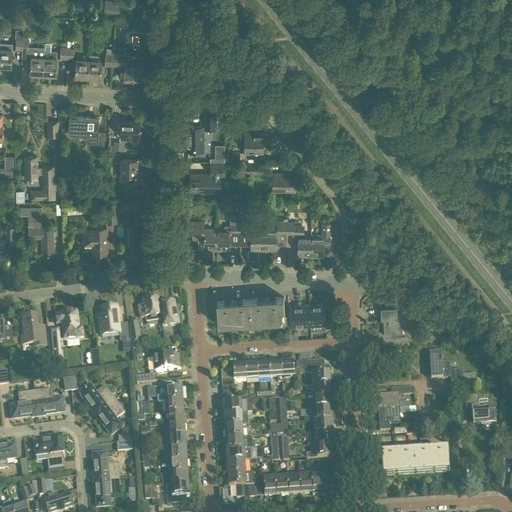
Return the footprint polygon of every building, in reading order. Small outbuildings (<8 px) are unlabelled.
[(106,0),(104,15),(121,17),(123,3),(106,0)] [(128,3),(126,16),(135,18),(137,4),(128,3)] [(118,19),(117,25),(121,25),(120,35),(127,35),(127,43),(144,44),(145,31),(129,30),(130,26),(129,26),(129,20),(118,19)] [(22,50),(21,62),(31,63),(31,67),(29,67),(28,75),(36,76),(36,73),(43,74),(45,50),(45,47),(28,46),(28,44),(29,38),(26,38),(23,38),(22,50)] [(0,42),(0,65),(11,66),(12,43),(0,42)] [(45,50),(43,74),(50,74),(50,76),(57,77),(58,69),(56,69),(57,50),(45,50)] [(112,53),(111,65),(125,66),(125,78),(142,79),(143,67),(129,66),(129,54),(112,53)] [(89,59),(88,76),(101,77),(102,60),(99,60),(100,54),(90,54),(90,59),(89,59)] [(76,58),(75,76),(88,76),(89,59),(76,58)] [(89,118),(89,117),(70,115),(69,133),(87,134),(87,141),(86,147),(97,147),(105,148),(105,132),(99,131),(99,119),(89,118)] [(187,126),(187,152),(204,152),(204,129),(217,129),(217,118),(205,118),(205,126),(187,126)] [(58,121),(49,121),(49,137),(58,137),(58,121)] [(121,121),(121,134),(140,135),(141,122),(121,121)] [(245,132),(245,153),(263,153),(264,132),(245,132)] [(114,141),(113,157),(124,157),(124,142),(114,141)] [(5,168),(4,176),(12,177),(14,157),(5,156),(5,168)] [(36,156),(26,156),(26,178),(37,178),(37,174),(43,174),(43,190),(31,190),(31,198),(44,198),(44,199),(54,198),(54,165),(43,165),(43,167),(36,168),(36,156)] [(122,158),(121,174),(129,174),(129,182),(142,182),(142,158),(122,158)] [(190,173),(190,192),(220,192),(220,176),(224,176),(224,163),(211,163),(211,173),(190,173)] [(262,164),(246,164),(246,173),(262,173),(262,164)] [(273,173),(273,191),(296,191),(296,173),(273,173)] [(78,194),(74,194),(74,200),(83,199),(83,194),(82,194),(81,190),(78,190),(78,194)] [(75,206),(69,206),(69,211),(75,210),(75,208),(94,207),(93,202),(75,203),(75,206)] [(116,203),(107,203),(108,222),(116,222),(116,203)] [(20,207),(20,215),(28,215),(28,225),(42,225),(42,207),(20,207)] [(217,228),(217,250),(230,250),(230,232),(235,232),(235,234),(241,234),(241,221),(241,216),(230,216),(230,225),(225,225),(225,228),(217,228)] [(193,221),(193,239),(199,239),(199,249),(217,250),(217,228),(205,228),(205,221),(193,221)] [(241,221),(241,234),(251,234),(251,250),(264,250),(264,228),(252,228),(252,222),(241,221)] [(264,228),(264,250),(277,250),(277,234),(288,234),(288,222),(277,222),(277,229),(264,228)] [(288,222),(288,234),(293,234),(293,235),(298,235),(298,256),(311,256),(311,235),(304,235),(304,230),(302,230),(302,225),(294,225),(294,222),(288,222)] [(126,231),(126,251),(132,251),(132,252),(141,252),(142,223),(136,223),(136,231),(126,231)] [(311,235),(311,256),(324,256),(324,244),(330,244),(330,223),(323,223),(323,229),(311,229),(311,235)] [(28,227),(28,238),(42,238),(42,255),(54,254),(53,225),(41,226),(41,227),(28,227)] [(93,230),(84,230),(84,244),(93,244),(93,253),(107,253),(107,227),(93,228),(93,230)] [(284,296),(217,301),(218,325),(285,320),(284,296)] [(143,306),(138,307),(140,319),(146,318),(146,323),(161,321),(162,321),(159,307),(158,299),(142,301),(143,306)] [(166,306),(159,307),(162,321),(161,321),(162,327),(178,324),(174,303),(166,304),(166,306)] [(334,314),(325,315),(324,303),(309,304),(311,323),(311,332),(327,331),(327,329),(335,329),(334,314)] [(289,305),(289,312),(290,327),(296,326),(296,324),(311,323),(309,304),(289,305)] [(397,306),(380,307),(382,324),(384,324),(385,336),(394,335),(394,333),(402,333),(401,325),(405,325),(404,309),(397,309),(397,306)] [(103,322),(98,322),(100,336),(120,334),(121,342),(129,341),(127,325),(119,326),(117,307),(101,309),(103,322)] [(77,314),(56,316),(57,325),(62,325),(62,332),(63,332),(64,340),(83,338),(82,329),(79,329),(77,314)] [(24,337),(20,338),(21,346),(33,344),(34,348),(46,347),(44,328),(37,329),(35,316),(21,318),(24,337)] [(2,321),(0,320),(0,346),(13,346),(12,332),(2,333),(2,321)] [(140,322),(129,324),(133,348),(136,347),(135,344),(143,343),(140,322)] [(62,330),(52,331),(54,341),(64,339),(62,330)] [(60,341),(49,342),(51,364),(52,372),(64,371),(62,352),(60,341)] [(441,354),(429,355),(431,380),(450,379),(451,391),(476,389),(475,374),(462,375),(462,370),(450,371),(450,362),(442,363),(441,354)] [(150,375),(137,377),(137,384),(157,382),(156,372),(181,369),(179,355),(152,358),(154,371),(150,372),(150,375)] [(314,362),(309,362),(310,374),(312,374),(313,387),(331,385),(330,374),(331,374),(331,368),(325,369),(325,361),(315,362),(314,362)] [(294,363),(282,364),(282,378),(295,377),(294,363)] [(282,364),(270,365),(271,379),(282,378),(282,364)] [(258,365),(246,366),(246,380),(258,380),(258,365)] [(270,365),(258,365),(258,380),(271,379),(270,365)] [(233,371),(221,371),(222,382),(222,388),(235,387),(234,381),(246,380),(246,366),(233,367),(233,371)] [(75,378),(69,379),(71,392),(77,391),(75,378)] [(69,379),(63,380),(64,393),(71,392),(69,379)] [(313,391),(307,392),(307,399),(314,399),(331,397),(331,385),(313,387),(313,391)] [(88,386),(80,393),(81,395),(80,396),(89,407),(90,410),(92,414),(94,416),(112,401),(103,388),(96,394),(91,388),(90,388),(88,386)] [(165,397),(158,397),(158,402),(165,402),(183,401),(182,388),(165,389),(165,397)] [(51,392),(35,394),(38,418),(40,417),(44,417),(44,416),(47,415),(61,413),(61,412),(64,411),(62,401),(60,401),(59,400),(52,401),(51,392)] [(12,408),(10,408),(11,419),(14,418),(14,420),(28,418),(31,418),(31,419),(35,418),(38,418),(35,394),(18,397),(20,405),(12,406),(12,408)] [(399,394),(377,395),(378,410),(400,409),(399,394)] [(331,397),(314,399),(314,411),(332,410),(331,397)] [(477,397),(464,398),(465,409),(471,409),(473,426),(496,424),(495,413),(497,413),(496,401),(478,402),(477,397)] [(112,401),(94,416),(95,418),(98,421),(99,420),(101,423),(109,434),(110,433),(112,435),(120,429),(119,427),(120,426),(115,420),(122,415),(112,401)] [(183,401),(165,402),(166,414),(184,413),(183,401)] [(246,401),(223,403),(224,415),(247,414),(246,401)] [(400,409),(378,410),(380,431),(390,431),(389,425),(401,424),(400,409)] [(335,417),(333,417),(332,410),(314,411),(308,411),(308,418),(304,418),(305,423),(315,423),(333,422),(336,421),(335,417)] [(184,413),(166,414),(167,426),(185,425),(184,413)] [(247,414),(224,415),(225,427),(248,426),(247,414)] [(333,422),(315,423),(316,434),(334,433),(333,422)] [(185,425),(167,426),(168,438),(185,437),(185,425)] [(248,426),(225,427),(226,439),(243,438),(243,430),(248,430),(248,426)] [(316,434),(311,435),(311,447),(334,445),(334,433),(316,434)] [(185,437),(168,438),(169,450),(186,449),(185,437)] [(252,437),(243,438),(226,439),(226,451),(251,450),(255,449),(255,442),(253,442),(252,437)] [(37,444),(34,444),(36,455),(38,454),(39,456),(46,455),(48,470),(64,468),(62,454),(63,454),(61,438),(51,439),(51,440),(37,442),(37,444)] [(131,442),(116,444),(117,452),(132,451),(131,442)] [(311,454),(307,455),(307,460),(335,458),(334,445),(311,447),(311,454)] [(0,469),(7,469),(6,460),(14,459),(13,458),(16,457),(14,447),(12,447),(12,446),(0,447),(0,469)] [(169,450),(164,450),(164,462),(169,462),(187,460),(186,449),(169,450)] [(251,450),(226,451),(227,463),(245,462),(251,462),(251,450)] [(448,451),(381,455),(383,479),(450,475),(448,451)] [(94,475),(93,475),(93,479),(93,481),(117,480),(120,480),(118,463),(116,463),(107,464),(106,457),(105,457),(105,454),(94,455),(94,457),(93,458),(94,471),(94,475)] [(26,460),(20,461),(22,478),(28,477),(26,460)] [(187,460),(169,462),(170,474),(188,472),(187,460)] [(245,462),(227,463),(228,475),(246,474),(245,462)] [(318,471),(311,471),(312,476),(313,494),(313,496),(317,496),(317,497),(326,496),(325,490),(337,490),(336,478),(336,472),(324,473),(324,475),(318,476),(318,471)] [(188,472),(170,474),(171,486),(189,485),(188,472)] [(246,474),(228,475),(229,487),(235,487),(236,499),(244,498),(243,487),(249,486),(254,486),(254,473),(246,474)] [(312,476),(300,477),(301,495),(313,494),(312,476)] [(300,477),(288,478),(289,495),(301,495),(300,477)] [(276,478),(263,479),(265,497),(277,496),(276,478)] [(288,478),(276,478),(277,496),(289,495),(288,478)] [(117,480),(93,481),(93,484),(94,484),(94,488),(95,488),(95,491),(96,505),(98,505),(98,508),(108,507),(108,504),(110,504),(109,497),(118,496),(121,496),(120,480),(117,480)] [(47,482),(38,482),(40,496),(48,496),(47,482)] [(189,485),(171,486),(166,486),(167,505),(187,504),(186,497),(190,497),(189,485)] [(33,487),(26,489),(29,497),(36,495),(33,487)] [(26,489),(20,491),(24,503),(30,501),(29,497),(26,489)] [(49,500),(44,501),(47,511),(57,511),(73,507),(69,494),(57,497),(56,494),(48,497),(49,500)] [(18,502),(10,505),(12,509),(12,511),(26,511),(25,505),(20,507),(18,502)] [(5,511),(0,511),(12,511),(12,509),(10,503),(3,505),(5,511)]
